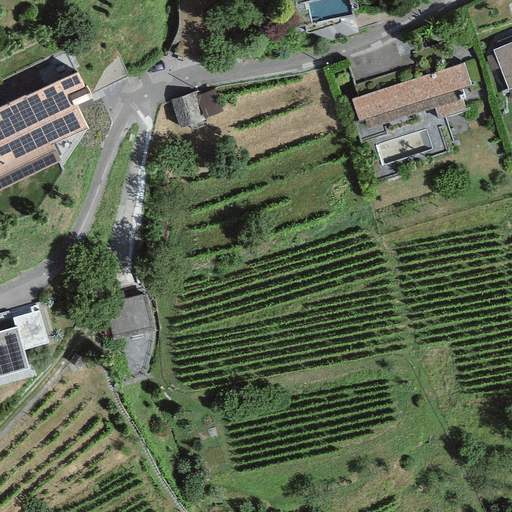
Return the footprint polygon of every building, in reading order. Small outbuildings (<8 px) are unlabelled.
[(511,39),(493,48),(495,52),(499,65),(508,86),(511,84),(511,39)] [(490,68),(499,65),(495,52),(485,56),(490,68)] [(360,95),(351,96),(359,119),(365,118),(367,125),(434,105),(438,117),(466,106),(462,95),(460,95),(456,86),(470,82),(463,59),(449,63),(441,69),(360,95)] [(0,186),(48,162),(60,154),(52,138),(87,119),(76,97),(92,88),(87,78),(85,78),(77,63),(25,90),(25,89),(0,100),(0,186)] [(198,94),(204,115),(223,109),(213,88),(198,94)] [(195,91),(170,98),(180,125),(202,120),(195,91)] [(146,292),(104,302),(113,336),(154,326),(146,292)] [(12,315),(14,324),(16,324),(23,348),(48,340),(39,307),(12,315)] [(0,372),(28,364),(23,348),(16,324),(14,324),(0,328),(0,372)]
